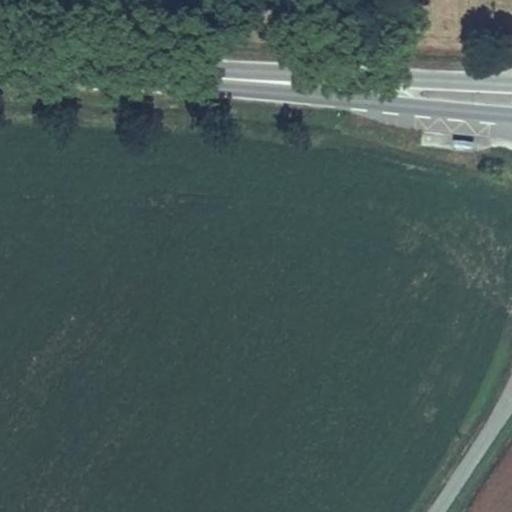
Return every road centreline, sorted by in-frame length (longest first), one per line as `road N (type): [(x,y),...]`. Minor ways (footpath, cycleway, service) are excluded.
road 1 (primary): [(511,100),(0,69)]
road 2 (unclassified): [(511,389),(433,511)]
